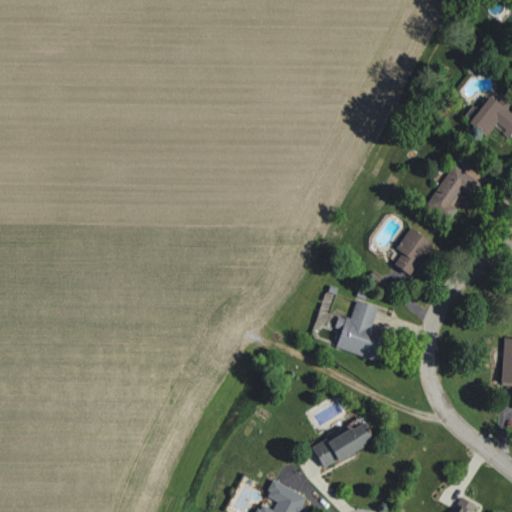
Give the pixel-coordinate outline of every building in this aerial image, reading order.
[(465,121),(483,135),(492,122),(507,134),(511,127),(511,105),(510,105),(490,89),(465,121)] [(457,189),(467,195),(476,180),(449,163),(425,201),(442,212),(457,189)] [(427,241),(406,227),(393,248),(398,252),(390,264),(406,275),(427,241)] [(376,307),(353,300),(347,319),(341,317),(332,347),(366,357),(375,328),(370,327),(376,307)] [(511,383),(511,338),(500,338),(498,383),(511,383)] [(319,468),(368,438),(355,418),(307,448),(319,468)] [(297,511),(305,497),(270,479),(262,495),(274,501),(269,509),(257,503),(251,511),(297,511)] [(471,511),(475,506),(458,498),(450,511),(471,511)]
